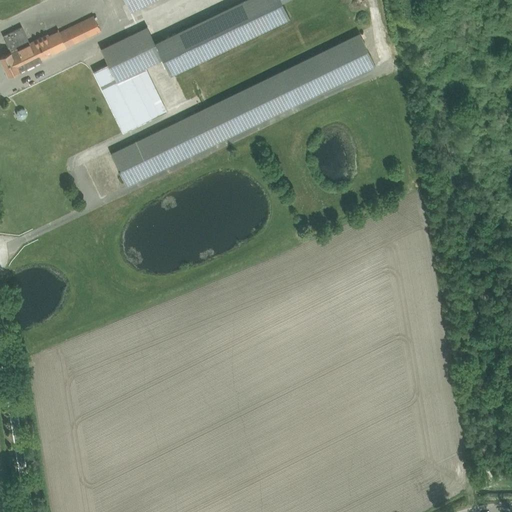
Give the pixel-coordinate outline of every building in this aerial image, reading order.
[(107,63),(93,70),(123,131),(167,109),(146,66),(162,58),(170,75),(289,18),(281,1),(282,0),(241,0),(154,41),(147,26),(100,48),(107,63)] [(125,0),(131,12),(154,0),(125,0)] [(1,57),(9,75),(102,31),(94,14),(59,31),(58,28),(29,42),(22,26),(3,35),(11,52),(1,57)] [(359,32),(111,152),(120,172),(127,185),(274,114),(375,65),(360,33),(359,32)] [(18,110),(16,114),(18,117),(22,118),(26,117),(27,113),(25,109),(21,108),(18,110)]
